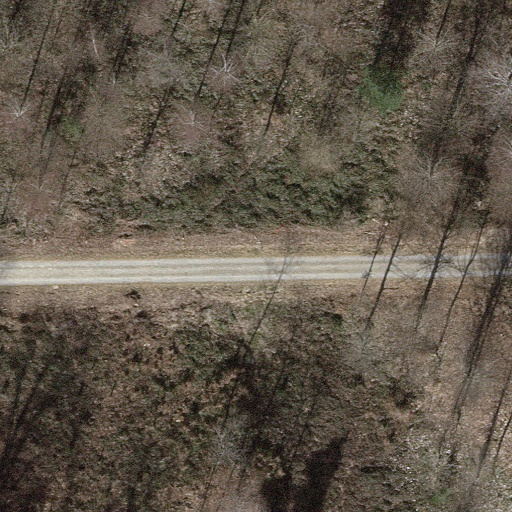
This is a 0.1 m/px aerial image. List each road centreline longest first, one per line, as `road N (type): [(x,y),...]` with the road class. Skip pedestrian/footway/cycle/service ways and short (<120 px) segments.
road 1 (motorway): [(511,247),(0,346)]
road 2 (track): [(511,267),(0,270)]
